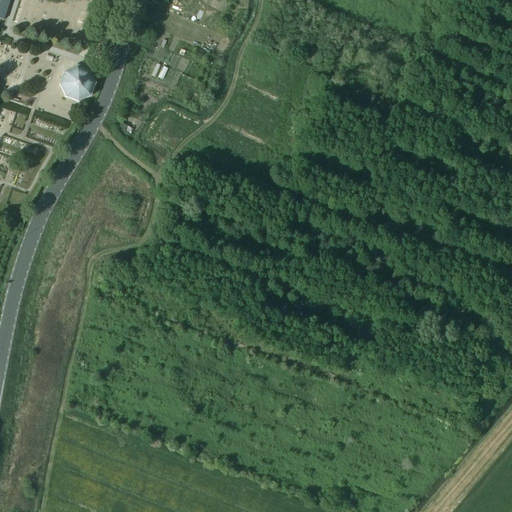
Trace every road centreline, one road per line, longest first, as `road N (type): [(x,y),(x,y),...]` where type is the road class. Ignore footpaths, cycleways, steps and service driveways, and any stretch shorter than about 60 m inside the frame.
road 1 (track): [(41,511),(89,263),(96,253),(140,242),(153,218),(158,177),(227,97),(260,0)]
road 2 (secondary): [(0,364),(35,227),(101,107),(136,0)]
